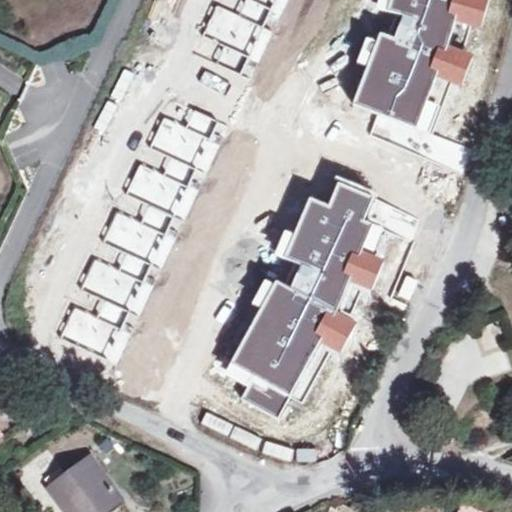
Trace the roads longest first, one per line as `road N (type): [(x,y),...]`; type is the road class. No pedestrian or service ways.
road 1 (residential): [(106,51),(202,79),(384,187),(465,220)]
road 2 (residential): [(275,503),(217,462),(0,353)]
road 3 (unknown): [(264,170),(173,366),(182,444)]
road 4 (residential): [(465,220),(358,467)]
road 5 (residential): [(0,268),(106,51)]
road 6 (residential): [(511,53),(465,220)]
road 7 (residential): [(358,467),(511,480)]
